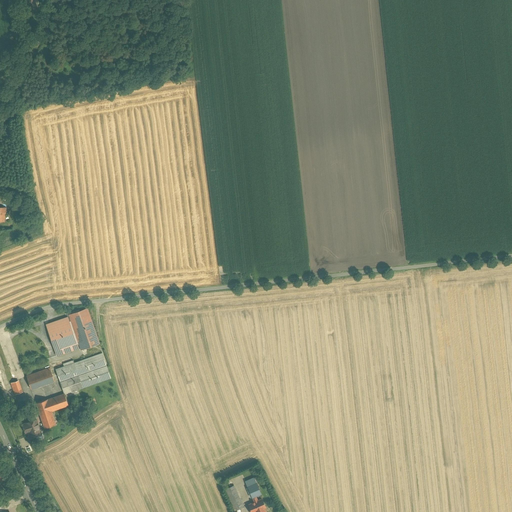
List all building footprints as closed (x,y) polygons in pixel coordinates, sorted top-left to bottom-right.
[(37,0),(26,0),(27,11),(38,11),(37,0)] [(25,203),(16,202),(16,212),(24,213),(25,203)] [(89,309),(69,315),(80,350),(100,344),(89,309)] [(67,317),(46,324),(56,356),(78,348),(67,317)] [(102,353),(56,369),(64,394),(111,378),(102,353)] [(50,368),(27,376),(31,389),(55,381),(50,368)] [(23,392),(19,381),(11,384),(14,394),(23,392)] [(64,394),(36,403),(45,430),(57,426),(53,413),(69,407),(64,394)] [(41,434),(37,419),(28,422),(28,424),(23,425),(26,436),(29,434),(30,437),(41,434)] [(261,494),(256,483),(248,486),(253,498),(257,496),(261,494)] [(235,485),(225,489),(235,511),(244,507),(235,485)] [(265,511),(264,508),(266,507),(262,498),(258,500),(257,496),(253,498),(254,502),(248,505),(251,511),(265,511)]
